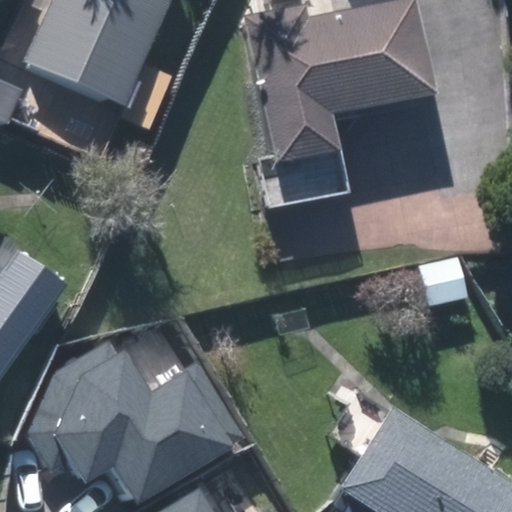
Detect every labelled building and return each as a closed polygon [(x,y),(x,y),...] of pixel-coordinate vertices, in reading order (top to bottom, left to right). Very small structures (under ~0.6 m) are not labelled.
[(152,0),(44,0),(17,58),(107,99),(152,0)] [(425,0),(339,0),(237,10),(255,197),(323,191),(314,104),(435,93),(425,0)] [(511,67),(500,67),(498,136),(511,136),(511,67)] [(0,112),(13,87),(0,80),(0,112)] [(0,353),(44,294),(0,260),(0,353)] [(511,511),(511,485),(375,402),(326,480),(377,511),(511,511)] [(200,511),(185,492),(158,511),(200,511)]
